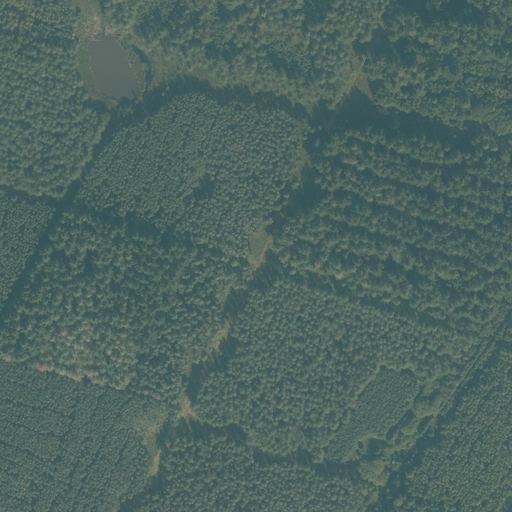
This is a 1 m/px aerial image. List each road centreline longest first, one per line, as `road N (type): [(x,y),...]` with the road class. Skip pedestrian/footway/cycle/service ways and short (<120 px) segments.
road 1 (track): [(0,312),(105,125),(159,88),(160,39),(184,0)]
road 2 (track): [(392,0),(263,260)]
road 3 (track): [(263,260),(131,511)]
